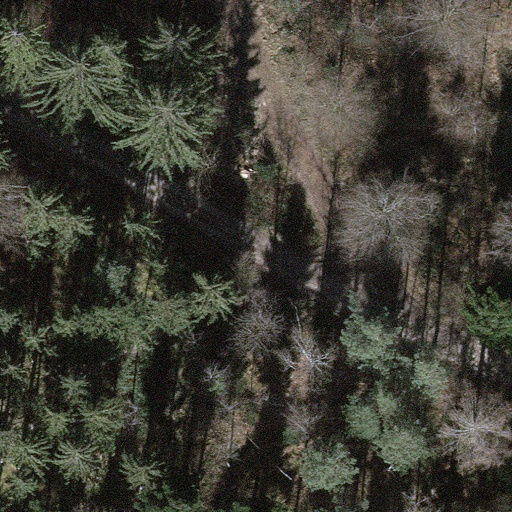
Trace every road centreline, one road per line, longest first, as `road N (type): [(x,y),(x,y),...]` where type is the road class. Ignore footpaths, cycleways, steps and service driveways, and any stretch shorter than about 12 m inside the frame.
road 1 (track): [(430,348),(79,135),(0,102)]
road 2 (track): [(244,0),(263,92),(430,348)]
